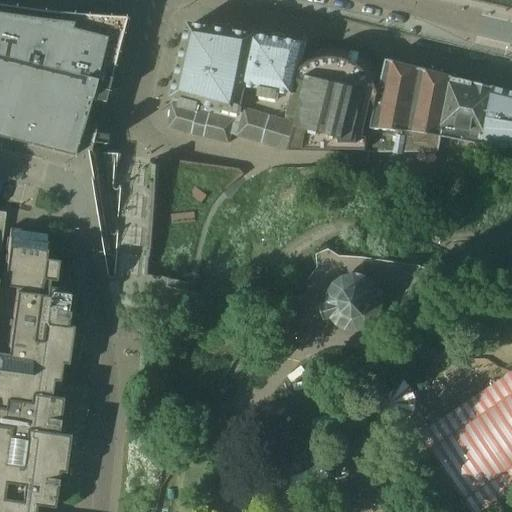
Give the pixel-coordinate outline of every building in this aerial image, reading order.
[(0,138),(74,157),(86,111),(88,100),(102,104),(124,19),(84,16),(70,15),(53,14),(26,10),(0,6),(0,138)] [(236,114),(245,83),(256,35),(194,24),(193,24),(192,25),(191,26),(190,26),(190,27),(173,97),(236,114)] [(302,61),(304,53),(307,43),(256,35),(245,83),(290,96),(293,97),(302,61)] [(296,124),(288,151),(323,152),(340,152),(358,153),(367,153),(382,86),(380,79),(377,72),(373,66),(368,61),(362,56),(358,54),(353,51),(348,49),(344,48),(338,47),(332,47),(326,48),(321,49),(316,51),(312,53),(309,55),(307,57),(302,61),(293,97),(290,96),(285,110),(299,116),(296,124)] [(382,86),(367,153),(394,153),(439,152),(442,137),(442,134),(450,97),(453,77),(435,73),(398,63),(388,61),(387,64),(382,86)] [(487,143),(495,97),(496,88),(453,77),(450,97),(442,134),(487,143)] [(118,89),(110,88),(109,95),(116,97),(118,89)] [(511,148),(511,92),(496,88),(495,97),(487,143),(486,146),(511,148)] [(181,131),(187,108),(173,104),(169,128),(181,131)] [(187,108),(181,131),(192,134),(193,134),(199,111),(187,108)] [(245,109),(237,136),(250,140),(258,113),(245,109)] [(205,137),(211,114),(199,111),(193,134),(205,137)] [(258,113),(250,140),(262,144),(270,117),(258,113)] [(211,114),(205,137),(217,140),(223,117),(211,114)] [(229,143),(232,134),(235,120),(223,117),(217,140),(229,143)] [(270,117),(262,144),(275,147),(283,120),(270,117)] [(288,151),(296,124),(291,123),(287,122),(283,120),(275,147),(288,151)] [(0,511),(34,511),(36,500),(53,502),(57,471),(64,472),(66,456),(70,429),(59,428),(63,392),(51,391),(52,380),(59,381),(61,363),(67,364),(68,357),(79,358),(82,334),(71,333),(73,320),(68,319),(69,314),(73,314),(78,282),(55,278),(58,253),(46,251),(49,231),(11,226),(5,271),(0,270),(0,511)] [(329,296),(328,302),(328,303),(323,306),(327,319),(333,317),(334,319),(341,326),(350,329),(360,329),(368,327),(376,321),(381,313),(384,304),(383,299),(385,297),(384,293),(382,292),(379,286),(375,282),(370,278),(370,277),(367,275),(367,277),(364,275),(357,274),(351,275),(345,277),(339,280),(335,284),(331,290),(329,296)]
